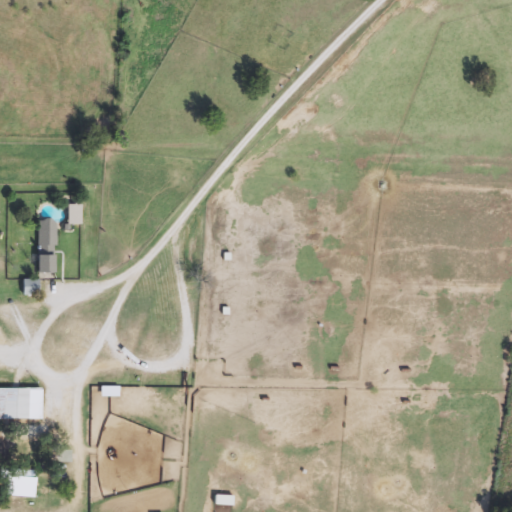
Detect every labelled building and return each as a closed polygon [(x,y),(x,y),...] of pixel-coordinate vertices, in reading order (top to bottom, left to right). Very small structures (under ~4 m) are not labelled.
[(54,274),(33,274),(33,219),(53,219),(54,274)] [(36,280),(36,295),(20,295),(20,280),(36,280)] [(0,388),(39,389),(39,420),(0,419),(0,388)] [(35,485),(35,495),(2,495),(2,485),(35,485)] [(232,496),(232,506),(212,506),(212,496),(232,496)]
